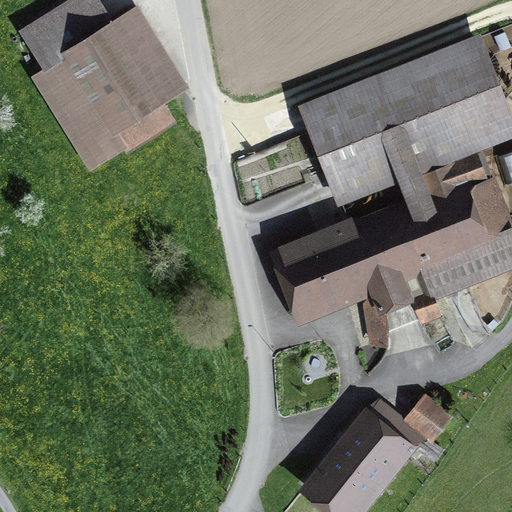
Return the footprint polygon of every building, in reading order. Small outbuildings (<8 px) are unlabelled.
[(39,75),(93,164),(171,115),(159,97),(180,84),(136,12),(39,75)] [(306,112),(338,194),(509,126),(477,44),(306,112)] [(504,181),(511,177),(511,147),(495,154),(504,181)] [(511,263),(511,235),(490,178),(337,239),(332,227),(279,248),(302,307),(373,279),(379,294),(367,301),(374,343),(387,345),(389,327),(383,302),(404,294),(413,318),(437,309),(432,296),(511,263)] [(361,511),(409,454),(426,468),(441,449),(431,441),(452,416),(425,394),(405,419),(383,402),(315,487),(345,511),(361,511)]
